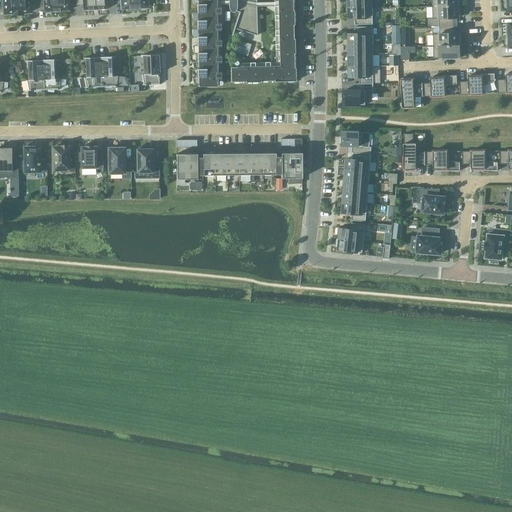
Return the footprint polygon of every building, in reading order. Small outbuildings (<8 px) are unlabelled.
[(12,16),(17,15),(16,0),(0,0),(0,8),(4,8),(4,14),(12,13),(12,16)] [(35,0),(16,0),(17,15),(23,15),(23,13),(31,13),(30,7),(35,6),(35,0)] [(53,12),(57,12),(56,0),(37,0),(37,1),(38,1),(43,1),(44,12),(53,12)] [(74,0),(56,0),(57,12),(59,12),(59,11),(68,11),(69,11),(69,10),(68,1),(74,1),(74,0)] [(92,10),(95,10),(94,0),(76,0),(77,5),(83,4),(83,10),(92,10)] [(94,0),(95,10),(99,10),(99,9),(108,9),(108,3),(113,3),(113,0),(94,0)] [(129,10),(134,10),(134,0),(115,0),(116,2),(122,2),(122,8),(129,8),(129,10)] [(153,0),(134,0),(134,10),(140,10),(140,7),(147,7),(146,1),(153,1),(153,0)] [(197,0),(198,4),(197,4),(197,30),(198,30),(198,37),(197,37),(197,46),(198,46),(198,53),(197,53),(197,62),(198,62),(198,69),(197,69),(197,78),(198,78),(198,87),(217,87),(217,22),(221,22),(221,5),(217,5),(216,0),(197,0)] [(228,0),(229,0),(229,5),(229,7),(229,8),(230,11),(230,12),(231,12),(233,13),(234,13),(235,12),(236,11),(239,12),(231,36),(232,36),(235,29),(257,36),(256,0),(242,0),(243,0),(237,0),(236,0),(228,0)] [(230,67),(231,82),(245,82),(245,83),(261,83),(261,82),(274,81),(274,82),(293,83),(294,82),(296,82),(295,68),(294,54),(295,54),(295,39),(294,39),(294,26),(294,10),(293,10),(292,0),(277,0),(280,66),(230,67)] [(432,0),(433,6),(432,6),(432,7),(433,7),(433,19),(440,18),(440,25),(453,25),(453,18),(459,18),(459,15),(461,15),(461,6),(462,6),(462,5),(461,5),(460,0),(432,0)] [(373,7),(349,8),(349,19),(355,19),(356,25),(373,25),(373,7)] [(350,45),(373,45),(373,27),(356,27),(356,34),(350,34),(350,45)] [(462,45),(462,37),(460,37),(460,34),(453,34),(453,27),(440,28),(441,34),(434,34),(434,46),(433,46),(433,47),(434,47),(434,58),(460,58),(460,55),(462,55),(462,46),(463,46),(463,45),(462,45)] [(249,51),(253,39),(240,35),(236,47),(249,51)] [(350,56),(374,56),(373,45),(350,45),(350,56)] [(140,56),(143,56),(144,75),(142,75),(144,85),(141,85),(159,85),(158,55),(140,55),(140,56)] [(100,57),(101,87),(119,87),(119,86),(117,86),(118,76),(115,76),(115,57),(118,57),(118,56),(100,57)] [(350,67),(374,67),(374,56),(350,56),(350,67)] [(84,88),(101,87),(100,57),(82,58),(82,59),(86,59),(87,78),(84,78),(86,87),(84,87),(84,88)] [(43,60),(44,90),(62,89),(62,88),(59,89),(60,79),(58,79),(57,60),(61,60),(61,59),(43,60)] [(26,91),(44,90),(43,60),(25,61),(25,62),(28,62),(29,81),(27,81),(29,90),(26,90),(26,91)] [(360,84),(374,84),(374,67),(350,67),(350,78),(359,78),(360,84)] [(483,92),(483,86),(494,82),(495,82),(495,74),(476,75),(476,76),(468,77),(469,81),(460,82),(460,95),(486,94),(486,92),(483,92)] [(511,74),(506,75),(506,79),(498,80),(498,93),(511,92),(511,74)] [(445,88),(457,84),(458,84),(457,75),(438,76),(438,78),(431,78),(431,83),(424,83),(423,83),(423,97),(449,96),(448,94),(446,94),(445,88)] [(423,97),(423,83),(422,83),(422,84),(414,84),(414,79),(409,80),(409,78),(402,78),(403,108),(415,107),(415,97),(423,97)] [(374,84),(360,84),(355,84),(354,91),(345,90),(345,105),(366,105),(366,91),(374,91),(374,84)] [(354,153),(371,154),(372,147),(364,147),(365,132),(344,131),(343,146),(353,146),(352,153),(354,153)] [(426,165),(425,152),(417,152),(417,144),(414,144),(414,134),(405,134),(405,172),(412,172),(412,170),(417,170),(417,165),(425,165),(426,165)] [(39,155),(39,148),(34,148),(34,146),(26,146),(26,148),(25,148),(25,172),(39,172),(39,173),(47,173),(46,155),(39,155)] [(53,148),(53,170),(67,169),(67,172),(75,172),(74,155),(68,155),(68,148),(66,148),(66,147),(61,147),(61,148),(53,148)] [(103,169),(103,153),(97,153),(97,147),(92,147),(86,147),(81,147),(81,153),(79,153),(79,161),(81,161),(81,168),(96,168),(96,169),(103,169)] [(12,148),(0,148),(0,172),(10,172),(10,178),(10,189),(9,189),(9,192),(10,192),(10,197),(19,197),(18,178),(18,154),(12,154),(12,148)] [(139,150),(137,150),(137,173),(145,173),(146,179),(159,179),(159,166),(153,166),(153,149),(145,150),(145,148),(139,148),(139,150)] [(124,149),(109,149),(109,173),(122,173),(122,179),(131,179),(131,163),(124,163),(124,149)] [(486,159),(486,153),(488,153),(488,151),(463,151),(463,165),(472,165),(472,169),(479,169),(479,171),(498,171),(498,162),(497,162),(486,159)] [(511,151),(500,151),(500,164),(509,164),(509,169),(511,168),(511,151)] [(448,160),(448,154),(451,154),(451,152),(425,152),(426,165),(427,165),(434,165),(434,170),(441,170),(441,171),(460,171),(460,162),(459,162),(448,160)] [(197,154),(176,154),(176,180),(197,180),(197,176),(203,176),(251,176),(253,176),(262,175),(263,175),(276,175),(281,175),(281,179),(289,179),(289,184),(302,183),(302,178),(302,153),(281,153),(281,157),(276,157),(276,153),(202,154),(202,158),(197,158),(197,154)] [(370,172),(371,154),(354,153),(353,159),(347,159),(346,170),(370,172)] [(369,183),(370,172),(346,170),(345,181),(369,183)] [(397,184),(398,174),(389,174),(388,190),(393,191),(394,184),(397,184)] [(368,194),(369,183),(345,181),(345,192),(368,194)] [(439,197),(439,189),(421,190),(421,188),(414,188),(413,203),(414,203),(415,202),(414,202),(414,195),(425,196),(423,212),(434,213),(434,215),(445,216),(445,208),(444,208),(444,205),(445,205),(445,200),(444,199),(444,198),(439,197)] [(367,205),(368,194),(345,192),(344,203),(367,205)] [(366,222),(367,205),(344,203),(343,214),(352,214),(352,221),(366,222)] [(340,239),(364,242),(366,224),(352,223),(351,229),(341,228),(338,228),(338,234),(341,235),(340,239)] [(386,238),(394,238),(395,228),(387,227),(386,238)] [(437,229),(423,228),(422,237),(419,237),(417,254),(428,255),(428,253),(440,254),(441,244),(439,244),(439,239),(436,238),(437,229)] [(510,230),(497,229),(496,235),(488,234),(487,242),(486,242),(486,243),(484,242),(484,249),(485,250),(486,250),(486,258),(490,259),(490,261),(497,262),(498,259),(502,260),(504,244),(509,245),(510,230)] [(363,253),(364,242),(340,239),(339,251),(363,253)]
